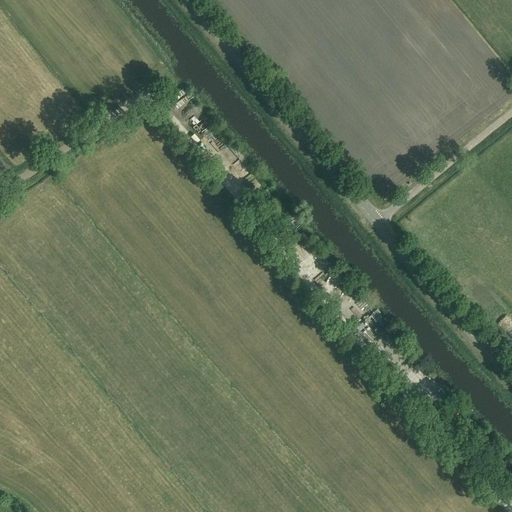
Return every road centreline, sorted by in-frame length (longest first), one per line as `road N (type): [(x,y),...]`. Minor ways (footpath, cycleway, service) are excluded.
road 1 (unclassified): [(511,511),(148,92)]
road 2 (tertiary): [(511,375),(190,0)]
road 3 (track): [(0,193),(148,92)]
road 4 (track): [(376,221),(511,111)]
